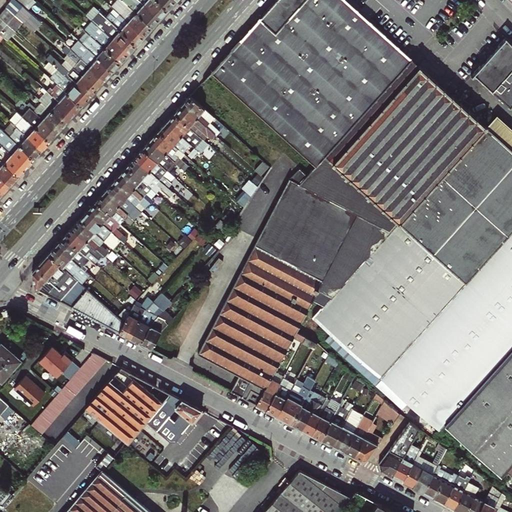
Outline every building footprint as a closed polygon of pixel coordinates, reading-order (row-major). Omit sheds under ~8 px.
[(144,35),(152,26),(122,0),(112,0),(113,1),(116,4),(113,7),(120,13),(144,35)] [(152,26),(159,18),(139,0),(122,0),(152,26)] [(139,0),(159,18),(167,9),(156,0),(139,0)] [(156,0),(167,9),(174,0),(156,0)] [(275,0),(211,71),(316,165),(324,155),(411,58),(346,0),(275,0)] [(33,30),(41,22),(20,4),(17,1),(10,10),(24,22),(30,28),(33,30)] [(95,17),(101,9),(95,5),(89,13),(95,17)] [(16,32),(20,27),(6,14),(10,10),(6,6),(0,12),(0,17),(15,31),(16,32)] [(20,27),(24,22),(10,10),(6,14),(20,27)] [(136,44),(144,35),(120,13),(116,17),(110,12),(106,16),(136,44)] [(128,52),(136,44),(106,16),(101,21),(107,27),(104,30),(128,52)] [(0,33),(7,40),(15,31),(0,17),(0,33)] [(120,61),(128,52),(104,30),(101,34),(93,26),(92,28),(87,24),(83,28),(90,34),(120,61)] [(112,70),(120,61),(90,34),(82,43),(112,70)] [(511,103),(511,44),(506,38),(475,74),(510,106),(511,103)] [(104,79),(112,70),(82,43),(80,41),(76,45),(74,43),(70,48),(71,48),(104,79)] [(96,88),(104,79),(71,48),(63,57),(72,66),(96,88)] [(88,97),(96,88),(72,66),(69,69),(52,54),(47,60),(56,68),(88,97)] [(400,222),(441,176),(486,125),(485,124),(411,58),(324,155),(398,221),(400,222)] [(80,106),(88,97),(56,68),(49,77),(50,78),(80,106)] [(73,114),(80,106),(50,78),(46,82),(38,75),(34,80),(73,114)] [(65,123),(73,114),(34,80),(30,84),(45,98),(41,102),(65,123)] [(206,126),(214,117),(189,96),(182,104),(206,126)] [(57,131),(65,123),(41,102),(36,108),(25,97),(22,100),(32,109),(57,131)] [(215,134),(206,126),(182,104),(174,113),(200,137),(205,132),(211,138),(215,134)] [(50,140),(57,131),(32,109),(24,117),(50,140)] [(42,149),(50,140),(24,117),(20,113),(12,122),(15,125),(42,149)] [(202,138),(200,137),(174,113),(166,122),(190,143),(194,147),(202,138)] [(511,148),(511,129),(497,115),(487,126),(511,148)] [(186,148),(190,143),(166,122),(158,131),(178,149),(182,144),(186,148)] [(34,158),(42,149),(15,125),(7,134),(34,158)] [(399,354),(458,289),(511,228),(511,148),(487,126),(486,125),(441,176),(400,222),(398,221),(354,269),(331,294),(323,304),(312,316),(330,332),(324,338),(359,370),(374,383),(379,377),(385,371),(399,354)] [(186,156),(178,149),(158,131),(150,139),(174,161),(184,169),(187,165),(182,161),(186,156)] [(26,167),(34,158),(7,134),(0,141),(0,143),(1,145),(26,167)] [(167,169),(174,161),(150,139),(142,148),(167,169)] [(186,156),(190,151),(186,148),(182,144),(178,149),(186,156)] [(0,158),(18,175),(26,167),(1,145),(0,146),(0,158)] [(163,174),(167,169),(142,148),(134,157),(166,186),(170,181),(163,174)] [(331,294),(354,269),(398,221),(324,155),(316,165),(306,175),(299,168),(289,179),(277,202),(240,272),(219,313),(198,353),(239,375),(264,389),(274,370),(282,354),(293,336),(295,331),(312,298),(323,304),(331,294)] [(170,189),(166,186),(134,157),(127,166),(152,189),(156,192),(160,188),(166,194),(170,189)] [(0,175),(10,184),(18,175),(0,158),(0,175)] [(149,193),(152,189),(127,166),(119,175),(152,204),(156,199),(152,196),(149,193)] [(0,190),(2,193),(10,184),(0,175),(0,190)] [(147,209),(152,204),(119,175),(111,183),(137,206),(140,202),(147,209)] [(237,199),(246,204),(259,184),(251,178),(237,199)] [(142,211),(137,206),(111,183),(103,192),(134,220),(142,211)] [(135,220),(134,220),(103,192),(95,201),(120,223),(124,219),(131,225),(135,220)] [(116,227),(120,223),(95,201),(87,210),(119,238),(123,234),(116,227)] [(121,240),(119,238),(87,210),(79,218),(104,240),(113,248),(121,240)] [(99,245),(104,240),(79,218),(71,227),(104,256),(108,252),(99,245)] [(96,265),(104,256),(71,227),(63,236),(91,260),(96,265)] [(443,424),(485,378),(511,347),(511,228),(458,289),(399,354),(385,371),(379,377),(380,379),(375,385),(403,410),(408,404),(438,430),(443,424)] [(85,266),(91,260),(63,236),(56,244),(86,271),(88,268),(85,266)] [(91,276),(86,271),(56,244),(48,253),(77,280),(83,284),(91,276)] [(60,300),(77,280),(48,253),(32,271),(34,286),(60,300)] [(148,278),(152,281),(159,274),(155,271),(148,278)] [(60,300),(71,306),(87,288),(83,284),(77,280),(60,300)] [(136,284),(131,291),(138,296),(143,289),(136,284)] [(124,321),(117,315),(87,288),(71,306),(119,331),(124,321)] [(119,331),(129,337),(145,309),(146,310),(154,301),(153,300),(148,296),(141,306),(134,303),(130,311),(124,321),(119,331)] [(140,342),(149,325),(158,315),(153,313),(159,306),(154,301),(146,310),(145,309),(129,337),(140,342)] [(117,315),(124,321),(130,311),(125,307),(117,315)] [(152,348),(161,330),(168,323),(175,316),(171,313),(166,308),(158,315),(149,325),(140,342),(152,348)] [(302,341),(305,335),(298,332),(295,331),(293,336),(302,341)] [(302,341),(314,347),(317,341),(305,335),(302,341)] [(0,378),(1,380),(20,359),(1,343),(3,341),(1,338),(0,338),(0,378)] [(39,358),(57,374),(71,358),(63,352),(62,353),(51,344),(39,358)] [(511,463),(511,398),(501,390),(511,376),(511,347),(485,378),(443,424),(500,476),(511,463)] [(31,423),(43,434),(106,358),(94,352),(31,423)] [(176,441),(202,409),(122,366),(86,407),(129,444),(147,422),(170,441),(176,441)] [(256,404),(266,409),(283,376),(284,375),(274,370),(264,389),(256,404)] [(277,415),(291,422),(301,404),(310,388),(315,379),(301,371),(294,382),(277,415)] [(26,373),(14,386),(34,404),(45,391),(26,373)] [(231,390),(256,404),(264,389),(239,375),(231,390)] [(266,409),(277,415),(294,382),(283,376),(266,409)] [(511,398),(511,376),(501,390),(511,398)] [(301,404),(306,406),(314,390),(310,388),(301,404)] [(302,428),(308,417),(321,394),(314,390),(306,406),(301,404),(291,422),(302,428)] [(302,428),(311,433),(321,415),(318,413),(327,397),(321,394),(308,417),(302,428)] [(375,399),(382,405),(385,401),(378,395),(375,399)] [(0,417),(11,405),(0,396),(0,417)] [(311,433),(320,438),(340,402),(331,397),(330,399),(321,415),(311,433)] [(318,413),(321,415),(330,399),(327,397),(318,413)] [(382,405),(377,415),(392,423),(398,412),(397,411),(385,401),(382,405)] [(320,438),(332,444),(349,412),(351,408),(340,402),(320,438)] [(332,444),(343,450),(358,423),(361,418),(349,412),(332,444)] [(343,450),(353,456),(368,430),(371,423),(361,418),(358,423),(343,450)] [(403,457),(402,457),(409,445),(409,444),(418,428),(410,421),(390,447),(378,463),(379,467),(380,470),(391,476),(403,457)] [(236,460),(245,465),(252,452),(232,441),(237,431),(232,428),(221,447),(219,446),(213,458),(221,463),(219,465),(229,471),(236,460)] [(361,460),(366,459),(382,438),(368,430),(353,456),(361,460)] [(402,481),(412,462),(414,458),(417,452),(419,448),(410,443),(403,457),(391,476),(402,481)] [(412,487),(422,492),(437,464),(445,449),(441,445),(430,466),(424,463),(422,468),(412,487)] [(420,461),(422,462),(425,456),(417,452),(414,458),(420,461)] [(402,481),(412,487),(422,468),(417,465),(412,462),(402,481)] [(422,492),(443,503),(453,484),(458,475),(453,473),(452,475),(440,469),(441,466),(437,464),(422,492)] [(337,511),(351,496),(299,469),(293,477),(262,511),(152,511),(112,478),(103,471),(67,511),(337,511)] [(443,503),(454,509),(468,482),(469,480),(458,475),(453,484),(443,503)] [(454,509),(459,511),(465,511),(474,495),(478,487),(472,484),(474,480),(471,478),(471,479),(469,482),(468,482),(454,509)] [(0,509),(14,493),(0,481),(0,509)] [(509,511),(499,507),(506,496),(492,485),(484,501),(478,511),(509,511)] [(465,511),(478,511),(484,501),(474,495),(465,511)] [(395,511),(376,502),(368,511),(395,511)]
